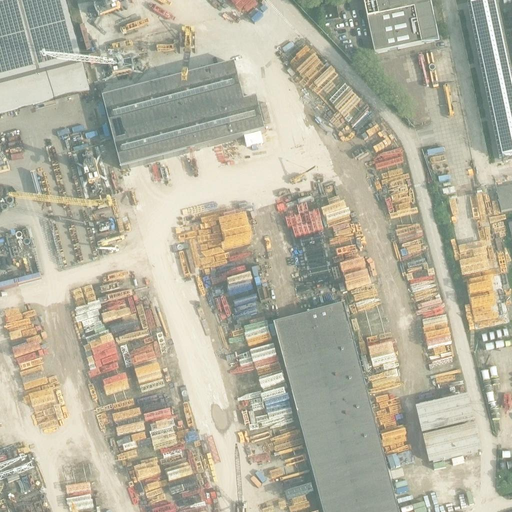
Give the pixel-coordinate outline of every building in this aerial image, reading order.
[(0,0),(0,118),(91,95),(84,66),(66,0),(0,0)] [(363,0),(375,55),(422,45),(438,42),(429,0),(363,0)] [(511,86),(494,2),(471,7),(503,161),(511,159),(511,86)] [(336,4),(321,8),(325,23),(339,20),(336,4)] [(245,103),(236,65),(103,100),(122,171),(266,133),(258,100),(245,103)] [(440,196),(450,196),(448,171),(438,172),(440,196)] [(511,186),(496,190),(501,213),(511,210),(511,186)] [(484,191),(449,197),(474,330),(509,324),(484,191)] [(395,511),(342,305),(272,323),(320,511),(395,511)] [(511,430),(511,354),(509,355),(507,346),(482,351),(496,433),(511,430)] [(511,442),(500,445),(506,474),(511,473),(511,442)] [(164,511),(159,489),(131,496),(134,511),(164,511)]
